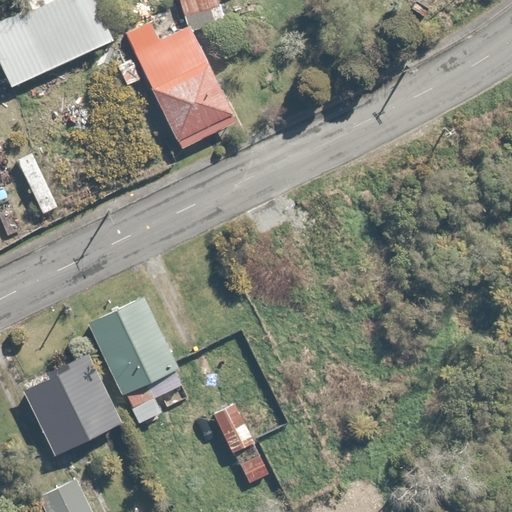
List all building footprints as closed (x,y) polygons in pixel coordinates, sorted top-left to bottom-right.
[(0,21),(0,63),(11,90),(118,44),(99,0),(27,0),(31,8),(0,21)] [(183,0),(194,21),(197,28),(228,14),(221,0),(183,0)] [(238,124),(197,28),(194,21),(164,34),(158,19),(126,33),(137,58),(121,65),(128,81),(149,72),(182,148),(238,124)] [(64,136),(14,160),(41,214),(77,197),(60,161),(73,155),(64,136)] [(190,395),(145,302),(141,293),(85,321),(86,323),(138,427),(166,413),(160,402),(168,398),(177,415),(195,406),(190,395)] [(82,362),(23,390),(51,451),(21,465),(34,493),(64,479),(56,462),(128,428),(100,369),(88,375),(82,362)] [(213,412),(231,457),(260,446),(243,400),(213,412)] [(275,469),(265,450),(236,465),(247,485),(275,469)] [(93,511),(78,481),(30,505),(33,511),(93,511)]
